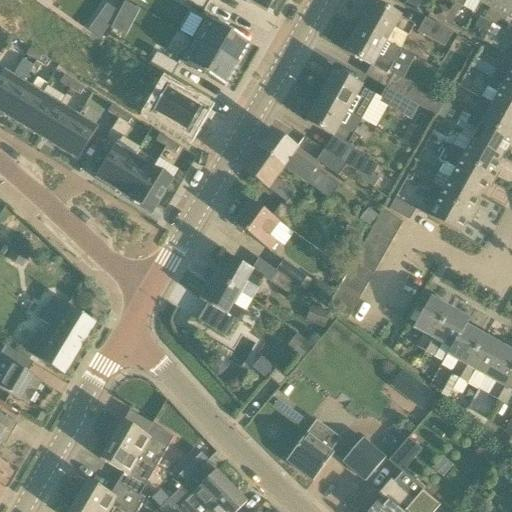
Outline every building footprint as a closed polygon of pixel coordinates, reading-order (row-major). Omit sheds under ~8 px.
[(207,0),(184,0),(184,2),(208,15),(215,4),(210,1),(207,0)] [(273,0),(242,0),(267,13),(273,0)] [(415,0),(408,0),(406,4),(416,11),(421,3),(415,0)] [(456,0),(455,3),(454,4),(461,8),(462,8),(462,7),(466,0),(473,0),(480,4),(481,0),(456,0)] [(481,0),(480,3),(490,9),(483,20),(491,25),(505,0),(481,0)] [(511,0),(505,0),(491,25),(500,29),(506,18),(511,21),(511,0)] [(124,2),(113,27),(128,34),(140,9),(124,2)] [(359,28),(385,43),(393,29),(408,38),(414,27),(399,18),(400,18),(373,3),(359,28)] [(454,4),(449,13),(456,17),(461,8),(454,4)] [(439,7),(433,18),(443,23),(444,22),(449,13),(439,7)] [(479,18),(473,28),(486,35),(487,34),(491,25),(483,20),(479,18)] [(444,48),(451,34),(425,19),(418,33),(444,48)] [(98,20),(89,32),(99,40),(109,27),(98,20)] [(213,23),(200,45),(236,66),(249,44),(213,23)] [(491,25),(487,34),(495,38),(500,29),(491,25)] [(357,32),(345,53),(371,67),(386,76),(388,72),(392,64),(399,51),(385,43),(359,28),(357,32)] [(200,45),(188,67),(223,88),(236,66),(200,45)] [(29,48),(25,56),(45,67),(49,60),(29,48)] [(154,52),(148,63),(172,77),(179,66),(154,52)] [(496,71),(491,79),(511,90),(511,65),(511,66),(506,76),(496,71)] [(0,77),(0,115),(2,117),(22,84),(3,73),(0,77)] [(334,73),(320,97),(347,113),(358,119),(360,121),(375,95),(367,91),(334,73)] [(394,75),(386,89),(413,104),(418,107),(436,117),(437,117),(443,106),(420,93),(421,90),(402,80),(394,75)] [(63,76),(59,82),(79,94),(83,88),(63,76)] [(511,90),(491,79),(487,87),(497,93),(491,103),(511,115),(511,90)] [(41,96),(22,84),(2,117),(21,128),(41,96)] [(413,104),(386,89),(380,99),(378,102),(387,107),(411,121),(418,107),(413,104)] [(169,92),(154,114),(188,137),(203,114),(169,92)] [(59,107),(41,96),(21,128),(39,140),(59,107)] [(333,138),(324,151),(346,165),(356,172),(355,174),(375,188),(379,181),(372,177),(378,166),(352,152),(354,149),(348,146),(354,135),(339,127),(347,113),(320,97),(306,123),(333,138)] [(511,115),(481,97),(470,116),(511,140),(511,115)] [(111,106),(107,113),(128,125),(132,118),(111,106)] [(78,118),(59,107),(39,140),(58,151),(78,118)] [(462,113),(458,120),(465,125),(460,135),(470,141),(501,159),(507,147),(509,144),(511,145),(511,140),(470,116),(470,117),(462,113)] [(78,118),(58,151),(77,163),(97,130),(78,118)] [(271,130),(258,148),(283,167),(312,188),(320,193),(329,181),(322,175),(315,171),(293,155),(296,151),(297,149),(271,130)] [(160,134),(155,141),(175,154),(179,147),(160,134)] [(443,141),(439,149),(449,154),(453,148),(453,146),(443,141)] [(453,148),(449,154),(496,181),(498,177),(492,174),(494,171),(501,159),(470,141),(464,152),(454,146),(453,148)] [(94,180),(113,192),(133,159),(114,148),(94,180)] [(283,167),(258,148),(241,171),(286,204),(294,193),(275,179),(283,167)] [(437,148),(432,157),(444,163),(447,159),(449,154),(439,149),(437,148)] [(341,172),(346,165),(324,151),(317,163),(338,177),(341,172)] [(444,163),(439,173),(479,197),(488,181),(494,185),(496,181),(449,154),(447,159),(444,163)] [(152,171),(151,170),(133,159),(113,192),(131,203),(132,203),(152,171)] [(132,203),(131,203),(151,215),(171,182),(151,170),(152,171),(132,203)] [(411,173),(407,180),(414,184),(418,177),(411,173)] [(432,185),(428,192),(474,219),(477,215),(471,211),(479,197),(449,179),(443,191),(432,185)] [(474,219),(428,192),(423,201),(434,207),(428,218),(458,235),(467,219),(473,222),(474,219)] [(410,221),(415,211),(396,199),(390,210),(410,221)] [(234,226),(270,253),(277,243),(284,247),(294,233),(291,231),(290,232),(271,218),(251,203),(234,226)] [(280,205),(271,218),(290,232),(291,231),(299,220),(280,205)] [(368,209),(359,219),(369,228),(377,217),(368,209)] [(377,223),(397,235),(403,224),(383,213),(377,223)] [(343,235),(358,241),(364,226),(349,221),(343,235)] [(377,223),(371,234),(391,245),(397,235),(377,223)] [(371,234),(365,244),(385,256),(391,245),(371,234)] [(14,263),(19,254),(25,258),(30,249),(16,241),(5,258),(14,263)] [(365,244),(359,255),(379,267),(385,256),(365,244)] [(359,255),(352,266),(372,277),(379,267),(359,255)] [(219,272),(215,280),(240,295),(248,282),(257,288),(263,278),(252,271),(226,256),(217,271),(219,272)] [(276,272),(296,286),(307,294),(314,284),(284,262),(276,272)] [(333,265),(329,271),(330,280),(337,284),(345,273),(333,265)] [(352,266),(346,277),(366,288),(372,277),(352,266)] [(276,272),(269,282),(289,296),(296,286),(276,272)] [(346,277),(340,287),(360,299),(366,288),(346,277)] [(199,319),(197,322),(198,322),(227,339),(233,329),(236,323),(242,313),(233,307),(240,295),(215,280),(210,288),(208,287),(201,299),(200,301),(201,302),(207,305),(206,307),(199,319)] [(324,303),(332,291),(318,281),(309,292),(324,303)] [(340,287),(334,298),(354,310),(360,299),(340,287)] [(39,331),(25,353),(47,366),(63,376),(75,356),(95,324),(85,317),(53,298),(48,307),(46,306),(45,307),(44,307),(37,319),(49,326),(55,330),(51,338),(45,334),(44,334),(39,331)] [(347,321),(354,310),(334,298),(328,310),(347,321)] [(425,353),(449,310),(430,299),(413,329),(424,336),(417,348),(425,353)] [(311,307),(305,323),(324,330),(329,314),(311,307)] [(425,353),(433,357),(440,345),(449,350),(451,351),(464,327),(466,328),(466,327),(469,321),(449,310),(425,353)] [(449,350),(445,357),(457,363),(452,373),(451,375),(459,380),(483,337),(471,330),(466,327),(466,328),(464,327),(451,351),(449,350)] [(298,334),(287,346),(302,359),(312,346),(298,334)] [(459,380),(478,391),(484,380),(502,348),(483,337),(459,380)] [(0,374),(2,376),(0,379),(0,389),(11,396),(28,406),(42,383),(27,375),(23,372),(29,361),(12,351),(4,347),(0,354),(0,374)] [(511,353),(502,348),(485,379),(495,384),(488,396),(489,397),(497,402),(511,374),(511,353)] [(264,360),(255,372),(265,380),(274,369),(264,360)] [(279,388),(286,380),(275,371),(268,379),(279,388)] [(511,374),(497,402),(506,406),(511,395),(511,374)] [(432,395),(417,384),(408,397),(422,408),(432,395)] [(480,405),(473,401),(468,409),(475,413),(480,405)] [(8,441),(17,425),(0,414),(0,441),(2,438),(8,441)] [(167,449),(173,438),(152,425),(145,436),(122,422),(111,441),(156,468),(167,449)] [(339,439),(315,422),(286,462),(286,463),(287,462),(312,482),(312,483),(333,455),(329,453),(339,439)] [(409,423),(404,429),(409,434),(414,427),(409,423)] [(402,474),(422,451),(408,439),(388,462),(402,474)] [(362,440),(342,463),(365,483),(385,460),(362,440)] [(139,498),(156,468),(111,441),(100,461),(123,474),(117,485),(139,498)] [(192,475),(180,463),(173,471),(185,483),(192,475)] [(161,508),(160,509),(162,511),(174,511),(179,508),(183,511),(206,511),(207,511),(231,488),(223,480),(215,472),(209,479),(196,491),(187,482),(185,485),(169,500),(164,506),(161,508)] [(136,511),(143,500),(139,498),(117,485),(111,495),(87,481),(76,501),(95,511),(109,511),(114,503),(129,511),(136,511)] [(414,501),(391,481),(378,495),(382,498),(377,504),(369,511),(434,511),(439,507),(422,492),(414,501)] [(207,511),(206,511),(237,511),(246,504),(243,500),(231,488),(207,511)] [(69,511),(95,511),(76,501),(69,511)]
